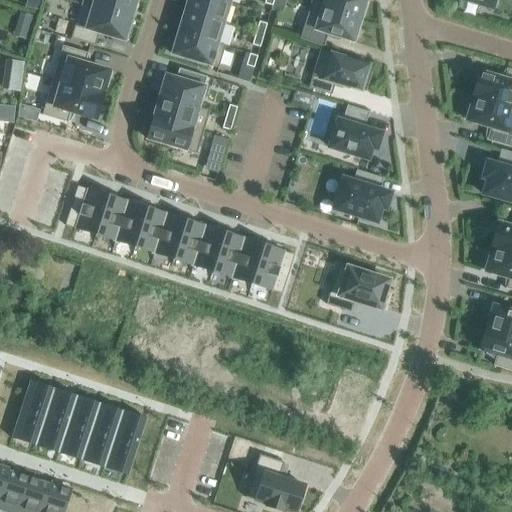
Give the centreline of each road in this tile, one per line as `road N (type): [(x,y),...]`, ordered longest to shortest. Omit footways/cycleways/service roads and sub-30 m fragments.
road 1 (residential): [(159,0),(120,126),(119,150),(131,168),(438,267)]
road 2 (residential): [(347,511),(426,355),(438,267)]
road 3 (residential): [(438,267),(413,19)]
road 4 (residential): [(187,418),(0,357)]
road 5 (residential): [(0,452),(182,511)]
